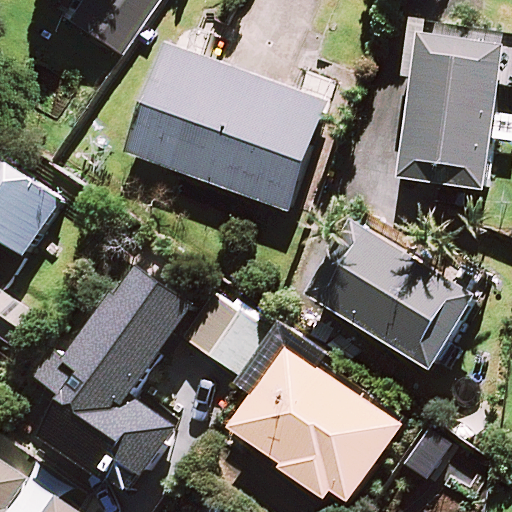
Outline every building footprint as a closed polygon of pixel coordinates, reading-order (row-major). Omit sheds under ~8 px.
[(149,0),(71,0),(62,15),(116,50),(149,0)] [(493,191),(501,140),(511,141),(511,116),(504,116),(511,64),(511,45),(424,32),(418,78),(424,79),(409,178),(493,191)] [(334,103),(172,45),(133,154),(296,212),(334,103)] [(67,200),(8,159),(0,170),(0,232),(30,254),(67,200)] [(485,297),(362,222),(318,295),(441,369),(485,297)] [(201,310),(140,269),(81,357),(63,345),(43,375),(77,398),(50,438),(136,495),(183,425),(142,397),(201,310)] [(36,309),(0,286),(0,350),(7,355),(36,309)] [(276,332),(219,295),(190,339),(247,376),(276,332)] [(355,510),(410,424),(335,376),(346,360),(290,324),(248,390),(262,399),(242,430),(294,463),(291,468),(355,510)] [(34,480),(0,455),(0,511),(81,511),(61,497),(50,511),(14,511),(12,510),(34,480)]
